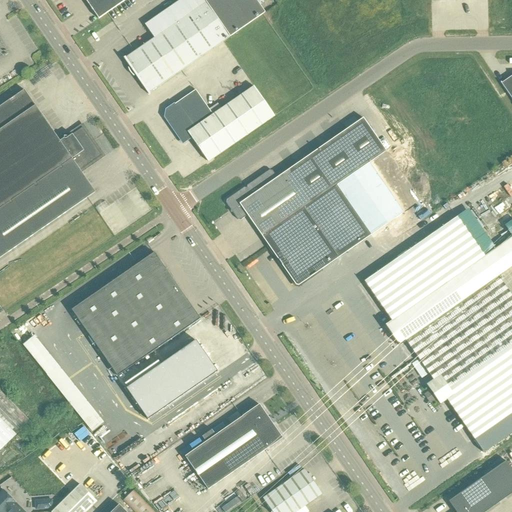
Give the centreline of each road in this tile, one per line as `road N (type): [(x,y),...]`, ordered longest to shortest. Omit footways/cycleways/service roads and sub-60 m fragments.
road 1 (unclassified): [(170,213),(429,47),(511,45)]
road 2 (unclassified): [(383,511),(170,213)]
road 3 (unclassified): [(170,213),(26,0)]
road 4 (unclassified): [(0,328),(170,213)]
